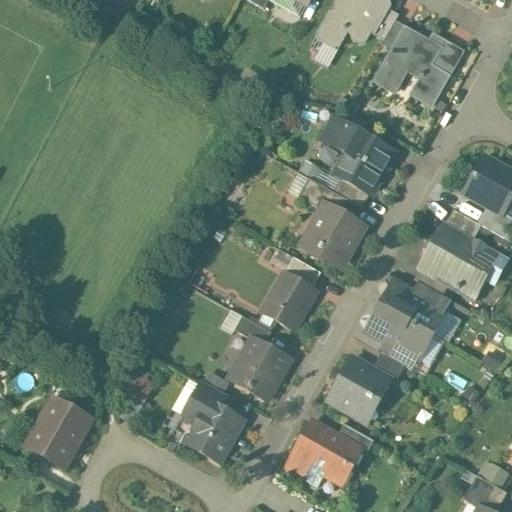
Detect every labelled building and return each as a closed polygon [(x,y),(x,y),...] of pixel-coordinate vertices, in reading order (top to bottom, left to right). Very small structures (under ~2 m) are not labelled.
[(244,0),(244,1),(265,13),(271,0),(244,0)] [(389,4),(382,0),(339,0),(336,6),(337,12),(336,15),(330,16),(318,38),(320,43),(334,52),(340,50),(348,35),(352,37),(353,43),(360,47),(366,45),(371,35),(375,37),(389,13),(391,9),(389,4)] [(389,13),(375,37),(385,43),(395,26),(399,19),(389,13)] [(385,43),(383,47),(394,53),(406,32),(395,26),(385,43)] [(440,51),(406,32),(394,53),(376,85),(395,96),(408,74),(422,82),(413,98),(432,110),(449,81),(430,70),(440,51)] [(463,56),(444,45),(440,51),(430,70),(449,81),(463,56)] [(395,156),(350,131),(349,132),(358,137),(335,178),(337,179),(339,175),(344,178),(342,182),(370,198),(371,198),(395,156)] [(511,202),(511,176),(484,160),(464,196),(489,210),(503,218),(504,217),(511,202)] [(334,196),(310,182),(300,201),(318,211),(321,206),(325,209),(326,208),(341,216),(349,204),(334,196)] [(370,198),(342,182),(334,196),(349,204),(363,212),(370,198)] [(341,216),(326,208),(325,209),(304,246),(319,254),(316,259),(337,271),(350,248),(354,251),(366,230),(341,216)] [(503,218),(489,210),(479,227),(482,229),(505,242),(511,229),(511,221),(504,217),(503,218)] [(479,227),(455,213),(445,229),(473,245),(482,229),(479,227)] [(473,245),(445,229),(421,272),(450,288),(477,303),(489,282),(494,285),(506,264),(473,245)] [(322,277),(295,261),(286,277),(313,293),(322,277)] [(450,288),(421,272),(415,283),(419,285),(444,299),(450,288)] [(313,293),(286,277),(269,307),(282,314),(276,324),(294,334),(316,295),(313,293)] [(444,299),(419,285),(413,295),(446,314),(452,303),(444,299)] [(413,295),(396,286),(382,310),(433,339),(447,314),(446,314),(413,295)] [(433,339),(382,310),(368,334),(385,344),(418,363),(419,363),(433,339)] [(272,337),(243,320),(235,334),(252,343),(253,342),(266,349),(272,337)] [(252,343),(230,383),(268,405),(291,363),(266,349),(253,342),(252,343)] [(418,363),(385,344),(380,354),(382,356),(405,369),(412,373),(418,363)] [(405,369),(382,356),(373,374),(386,382),(387,381),(396,387),(405,369)] [(373,374),(352,361),(328,404),(363,423),(386,382),(373,374)] [(140,374),(137,379),(137,378),(127,396),(144,405),(151,390),(144,387),(149,378),(140,374)] [(230,400),(203,385),(192,403),(206,411),(210,405),(223,412),(230,400)] [(92,424),(53,403),(36,434),(31,435),(27,442),(28,447),(27,450),(65,471),(92,424)] [(142,410),(130,403),(121,420),(134,426),(142,410)] [(192,403),(182,422),(176,419),(170,429),(181,435),(176,442),(186,447),(206,411),(192,403)] [(206,411),(186,447),(220,466),(244,424),(223,412),(210,405),(206,411)] [(338,439),(316,426),(296,461),(309,469),(303,481),(319,490),(326,478),(340,486),(360,452),(360,451),(338,439)] [(375,444),(345,427),(338,439),(360,451),(360,452),(368,457),(375,444)] [(498,511),(508,496),(481,481),(468,505),(479,511),(480,510),(483,511),(498,511)]
